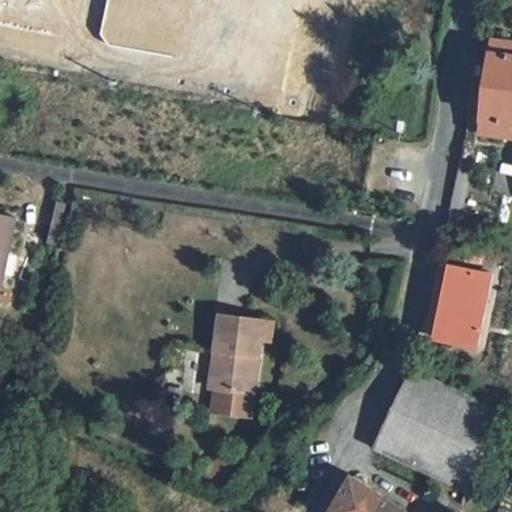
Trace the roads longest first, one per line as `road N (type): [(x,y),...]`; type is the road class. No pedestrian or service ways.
road 1 (unclassified): [(469,19),(420,298),(321,511)]
road 2 (unknown): [(429,247),(0,165)]
